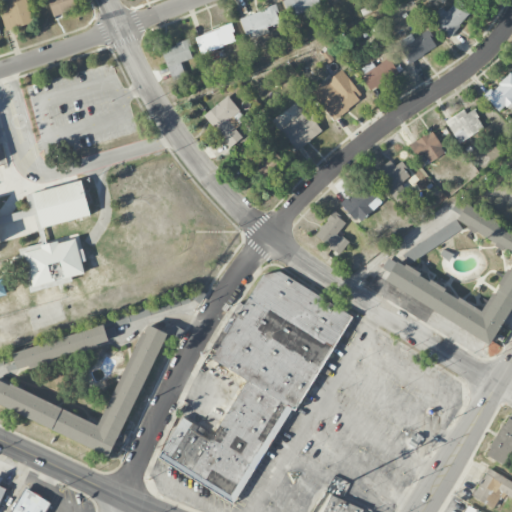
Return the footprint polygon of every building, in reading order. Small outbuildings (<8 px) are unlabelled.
[(0,14),(6,32),(33,22),(25,0),(2,0),(0,1),(0,14)] [(76,10),(72,0),(41,0),(42,0),(47,0),(52,16),(76,10)] [(283,0),(287,16),(321,9),(319,0),(283,0)] [(440,7),(429,20),(448,38),(469,15),(455,2),(446,12),(440,7)] [(266,27),(281,22),(275,5),(239,18),(247,40),(268,32),(266,27)] [(236,42),(230,25),(195,36),(200,53),(236,42)] [(413,39),(411,34),(397,42),(409,63),(437,48),(428,31),(413,39)] [(193,58),(187,40),(161,48),(172,81),(185,76),(181,62),(193,58)] [(359,69),(370,90),(399,75),(390,58),(374,66),(372,62),(359,69)] [(312,92),(333,120),(363,97),(341,70),(312,92)] [(511,76),(509,73),(484,97),(499,113),(509,103),(511,106),(511,76)] [(203,115),(230,148),(242,138),(235,128),(246,119),(227,96),(203,115)] [(308,110),(280,128),(295,150),(323,132),(308,110)] [(473,110),(466,114),(464,110),(445,121),(458,143),(484,128),(473,110)] [(408,145),(415,158),(424,153),(429,163),(445,153),(432,131),(408,145)] [(401,162),(394,167),(390,161),(373,172),(394,203),(408,194),(400,183),(411,176),(401,162)] [(90,216),(82,181),(25,194),(29,210),(4,215),(6,222),(38,214),(41,228),(90,216)] [(359,223),(373,210),(370,206),(378,198),(365,183),(342,204),(359,223)] [(492,344),(511,308),(511,232),(465,206),(456,222),(511,253),(511,262),(511,265),(509,264),(483,310),(396,262),(384,284),(492,344)] [(348,242),(337,234),(346,221),(331,211),(314,237),(340,254),(348,242)] [(460,231),(453,221),(404,253),(411,264),(460,231)] [(83,274),(75,237),(22,249),(31,291),(73,282),(71,277),(83,274)] [(347,312),(265,266),(212,360),(245,379),(214,436),(181,417),(158,459),(239,505),(347,312)] [(0,407),(113,455),(164,332),(143,323),(101,424),(0,381),(0,407)] [(12,351),(16,369),(109,345),(104,327),(12,351)] [(504,466),(511,453),(511,419),(508,417),(485,454),(504,466)] [(472,497),(493,509),(502,493),(511,498),(511,482),(488,469),(472,497)] [(44,511),(50,502),(24,488),(10,511),(44,511)] [(322,511),(361,511),(363,510),(331,494),(322,511)]
